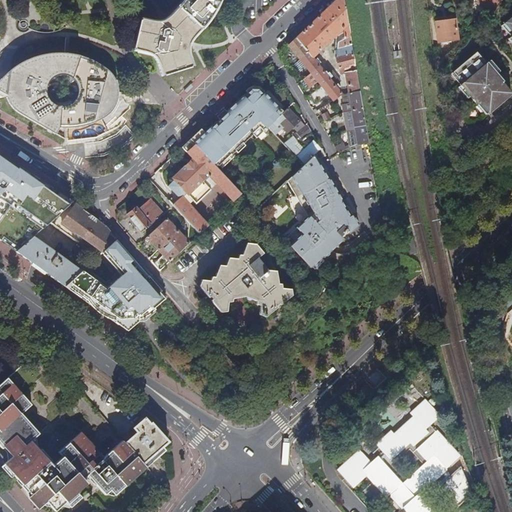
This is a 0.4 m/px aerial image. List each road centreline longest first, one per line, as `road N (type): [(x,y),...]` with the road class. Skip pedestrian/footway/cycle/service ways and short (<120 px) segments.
road 1 (residential): [(97,190),(134,165),(308,0)]
road 2 (secondary): [(511,216),(329,387)]
road 3 (primary): [(0,278),(145,383)]
road 4 (residential): [(196,319),(101,211),(97,190)]
